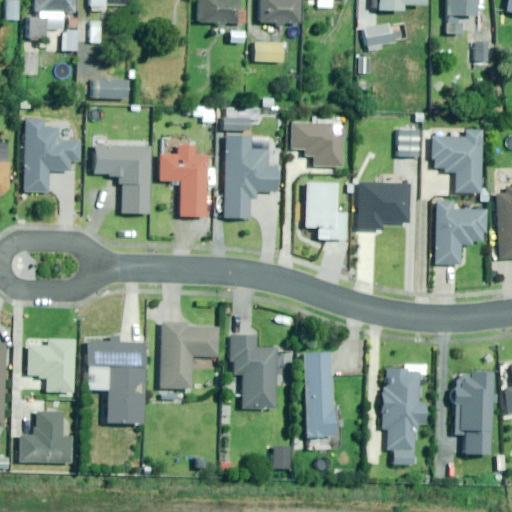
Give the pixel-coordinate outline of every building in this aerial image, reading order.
[(17,1),(5,0),(4,20),(16,20),(17,1)] [(73,0),(31,0),(31,11),(72,14),(73,0)] [(88,0),(88,12),(104,12),(104,0),(88,0)] [(237,24),(238,0),(196,0),(196,23),(237,24)] [(297,24),(297,0),(257,0),(257,22),(297,24)] [(308,0),(308,5),(316,5),(316,8),(331,9),(331,0),(308,0)] [(420,6),(420,0),(374,0),(374,10),(400,11),(400,5),(420,6)] [(472,16),(472,0),(443,0),(442,33),(459,34),(460,16),(472,16)] [(511,0),(505,0),(503,12),(511,13),(511,0)] [(43,39),(43,17),(26,17),(26,39),(43,39)] [(101,22),(90,22),(89,43),(101,43),(101,22)] [(393,43),(390,24),(362,28),(365,47),(393,43)] [(237,43),(238,31),(229,30),(228,42),(237,43)] [(486,42),(473,42),(473,61),(486,61),(486,42)] [(280,43),(253,43),(253,72),(260,72),(260,62),(280,62),(280,43)] [(391,72),(420,84),(425,72),(417,68),(418,65),(397,57),(391,72)] [(127,81),(92,79),(90,97),(126,100),(127,81)] [(212,110),(193,110),(193,116),(201,117),(201,123),(212,123),(212,110)] [(246,131),(246,119),(221,118),(220,130),(246,131)] [(22,192),(47,193),(48,170),(64,170),(64,167),(68,167),(69,157),(78,158),(79,143),(57,142),(57,128),(45,128),(45,120),(25,119),(22,192)] [(327,137),(328,125),(289,123),(288,150),(301,151),(301,158),(310,158),(309,167),(338,168),(340,138),(327,137)] [(463,138),(430,137),(429,159),(432,159),(432,168),(441,169),(441,172),(454,173),(453,192),(478,193),(480,132),(463,131),(463,138)] [(228,136),(227,217),(248,217),(248,200),(257,200),(257,193),(275,193),(276,169),(266,168),(266,152),(249,152),(249,137),(228,136)] [(179,177),(178,216),(206,217),(208,155),(192,155),(192,143),(180,143),(180,153),(161,153),(161,177),(179,177)] [(125,211),(151,212),(152,150),(96,149),(96,175),(113,175),(113,178),(126,179),(125,211)] [(0,192),(0,193),(5,192),(7,188),(8,163),(0,162),(0,192)] [(332,184),(304,183),(302,227),(315,228),(315,239),(343,240),(344,213),(331,212),(332,184)] [(406,224),(407,185),(356,184),(355,232),(379,232),(379,223),(406,224)] [(511,185),(504,186),(505,194),(495,194),(496,259),(511,258),(511,185)] [(444,203),(434,203),(433,264),(458,265),(458,245),(466,245),(470,242),(481,241),(481,211),(451,210),(444,203)] [(185,324),(159,323),(157,388),(189,389),(190,357),(215,357),(216,328),(185,327),(185,324)] [(253,349),(253,337),(227,336),(226,361),(231,361),(230,375),(239,375),(239,409),(272,410),(274,349),(253,349)] [(26,346),(25,376),(36,376),(36,379),(44,379),(44,392),(71,393),(72,341),(46,340),(46,347),(26,346)] [(138,424),(141,343),(84,342),(83,390),(104,390),(103,423),(138,424)] [(329,437),(325,354),(300,355),(303,438),(329,437)] [(424,365),(404,365),(404,369),(384,369),(383,388),(380,387),(379,430),(385,430),(384,450),(391,450),(391,465),(411,465),(412,423),(422,423),(422,393),(416,393),(417,375),(424,375),(424,365)] [(511,367),(508,368),(511,388),(502,390),(505,415),(511,413),(511,367)] [(486,456),(489,373),(467,373),(467,376),(454,375),(453,388),(451,388),(450,405),(452,405),(451,435),(462,435),(461,455),(486,456)] [(176,400),(176,393),(159,393),(159,401),(176,400)] [(60,413),(34,412),(33,427),(31,427),(30,437),(17,436),(16,462),(68,464),(69,438),(59,437),(60,413)]
